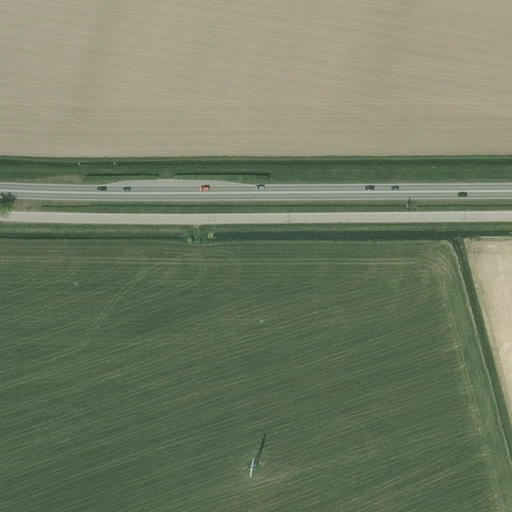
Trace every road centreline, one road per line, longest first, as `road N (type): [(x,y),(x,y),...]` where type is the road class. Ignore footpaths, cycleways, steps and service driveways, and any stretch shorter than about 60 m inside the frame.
road 1 (trunk): [(511,191),(0,190)]
road 2 (unclassified): [(511,217),(0,216)]
